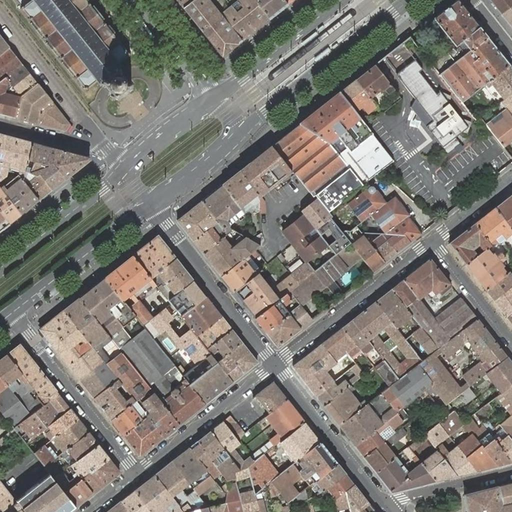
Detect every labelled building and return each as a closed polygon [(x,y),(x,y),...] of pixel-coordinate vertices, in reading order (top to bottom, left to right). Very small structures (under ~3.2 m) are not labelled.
[(82,87),(84,89),(85,88),(86,89),(88,88),(87,87),(96,80),(98,83),(101,83),(102,85),(104,84),(105,84),(106,85),(107,85),(109,88),(112,92),(112,93),(112,94),(113,94),(111,96),(114,101),(117,98),(119,97),(118,94),(123,90),(127,87),(129,89),(131,87),(134,85),(131,81),(128,82),(127,82),(127,81),(126,81),(123,77),(120,74),(121,73),(120,73),(120,72),(121,70),(120,68),(120,65),(118,63),(127,56),(128,57),(130,56),(129,54),(130,53),(128,51),(127,52),(126,51),(126,52),(121,46),(121,45),(120,44),(122,43),(120,41),(119,42),(117,39),(119,38),(108,25),(106,27),(104,24),(106,23),(104,21),(103,22),(101,20),(103,18),(93,5),(91,7),(89,5),(90,4),(89,2),(87,3),(85,0),(15,0),(21,7),(20,9),(21,10),(23,9),(29,17),(28,18),(29,20),(31,19),(32,21),(30,23),(40,36),(43,34),(45,37),(43,38),(45,39),(46,38),(48,41),(46,43),(56,55),(58,54),(60,56),(59,57),(60,59),(62,58),(64,60),(61,62),(71,75),(74,73),(76,76),(74,77),(76,79),(77,78),(78,79),(78,78),(83,85),(84,86),(82,87)] [(253,0),(191,0),(182,7),(221,56),(241,40),(268,19),(253,0)] [(253,0),(268,19),(286,4),(282,0),(253,0)] [(457,0),(455,0),(433,18),(441,27),(442,29),(447,34),(448,36),(456,45),(458,43),(462,40),(470,50),(487,37),(457,0)] [(511,0),(489,0),(501,13),(511,4),(511,0)] [(511,4),(501,13),(511,27),(511,4)] [(439,74),(440,74),(461,102),(485,83),(493,77),(509,64),(487,37),(470,50),(466,54),(444,70),(439,74)] [(0,54),(9,47),(3,40),(0,41),(0,54)] [(466,54),(470,50),(462,40),(458,43),(459,45),(466,54)] [(453,46),(436,60),(444,70),(466,54),(459,45),(455,48),(453,46)] [(22,64),(9,47),(0,54),(0,80),(5,77),(22,64)] [(426,126),(443,147),(468,127),(440,91),(437,94),(428,83),(419,72),(423,69),(415,60),(396,74),(409,91),(433,121),(426,126)] [(37,83),(22,64),(5,77),(0,80),(0,113),(14,117),(37,83)] [(511,91),(511,68),(509,64),(493,77),(485,83),(488,87),(492,84),(495,88),(497,91),(500,95),(497,98),(500,101),(511,91)] [(374,65),(355,79),(369,97),(380,89),(383,89),(388,94),(394,89),(374,65)] [(355,79),(339,92),(355,112),(367,102),(372,108),(375,106),(370,99),(369,97),(355,79)] [(52,102),(37,83),(14,117),(39,124),(42,111),(52,102)] [(511,91),(500,101),(504,107),(508,104),(511,108),(511,91)] [(392,161),(393,160),(364,124),(355,112),(339,92),(299,124),(271,146),(291,172),(292,173),(296,174),(316,200),(318,202),(319,201),(320,201),(328,211),(362,184),(367,180),(376,173),(392,161)] [(379,110),(380,112),(400,97),(398,95),(379,110)] [(42,111),(39,124),(65,131),(70,124),(52,102),(42,111)] [(490,121),(486,125),(503,147),(509,142),(511,139),(511,117),(506,109),(501,112),(503,115),(506,118),(494,127),(492,124),(490,121)] [(506,118),(503,115),(492,124),(494,127),(506,118)] [(0,178),(5,175),(7,169),(8,165),(18,168),(17,173),(20,177),(23,180),(25,171),(28,160),(33,142),(15,138),(0,133),(0,178)] [(89,157),(33,142),(28,160),(48,166),(52,163),(64,179),(89,160),(89,157)] [(255,158),(240,171),(257,193),(258,196),(258,198),(291,172),(271,146),(255,158)] [(38,173),(51,190),(64,179),(52,163),(48,166),(28,160),(25,171),(35,176),(38,173)] [(23,180),(25,184),(35,176),(25,171),(23,180)] [(240,171),(222,185),(230,195),(240,208),(247,203),(254,205),(258,202),(258,198),(258,196),(257,193),(240,171)] [(0,187),(3,191),(21,214),(38,200),(25,184),(23,180),(20,177),(17,173),(13,176),(17,180),(6,189),(2,185),(0,186),(0,187)] [(25,184),(38,200),(51,190),(38,173),(35,176),(25,184)] [(13,176),(2,185),(6,189),(17,180),(13,176)] [(369,183),(329,214),(328,215),(342,233),(345,230),(350,231),(356,226),(361,232),(367,233),(381,233),(404,235),(410,235),(414,240),(421,234),(407,216),(408,215),(393,195),(384,202),(369,183)] [(222,185),(201,201),(209,212),(217,222),(224,230),(228,227),(230,226),(229,225),(225,220),(240,208),(230,195),(222,185)] [(0,212),(9,223),(21,214),(3,191),(0,187),(0,212)] [(511,193),(496,207),(511,228),(511,193)] [(302,211),(304,214),(308,219),(323,207),(319,201),(318,202),(316,200),(302,211)] [(177,220),(203,253),(222,237),(218,236),(211,227),(214,225),(223,237),(229,232),(232,230),(228,227),(224,230),(217,222),(209,212),(201,201),(177,220)] [(247,203),(240,208),(244,213),(254,205),(247,203)] [(254,275),(233,291),(254,318),(278,300),(289,291),(344,247),(350,243),(342,233),(328,215),(329,214),(323,207),(308,219),(304,214),(283,231),(308,262),(276,287),(262,269),(260,271),(254,275)] [(511,228),(496,207),(474,224),(489,243),(503,244),(503,240),(511,234),(511,235),(511,228)] [(225,220),(229,225),(244,213),(240,208),(225,220)] [(0,230),(9,223),(0,212),(0,230)] [(489,243),(474,224),(450,243),(466,264),(479,254),(474,248),(480,244),(484,250),(488,248),(491,245),(489,243)] [(253,228),(242,235),(247,238),(255,233),(253,228)] [(261,233),(250,240),(259,246),(260,245),(263,240),(261,233)] [(396,253),(410,243),(404,235),(381,233),(381,234),(369,243),(375,250),(387,241),(396,253)] [(158,235),(132,255),(150,278),(154,275),(157,273),(176,258),(158,235)] [(361,257),(373,272),(384,263),(375,250),(369,243),(363,235),(351,244),(353,247),(361,257)] [(222,237),(203,253),(212,265),(233,249),(231,247),(223,237),(222,237)] [(233,249),(212,265),(221,276),(240,261),(247,255),(255,249),(259,246),(250,240),(247,238),(233,249)] [(384,263),(396,253),(387,241),(375,250),(384,263)] [(344,247),(289,291),(295,298),(300,305),(301,306),(327,284),(332,280),(361,257),(353,247),(348,252),(344,247)] [(479,254),(466,264),(476,277),(501,257),(500,255),(497,257),(494,252),(492,253),(488,248),(484,250),(479,254)] [(240,261),(221,276),(233,291),(254,275),(244,262),(249,258),(251,260),(258,254),(255,249),(247,255),(240,261)] [(263,253),(259,255),(264,262),(268,259),(263,253)] [(136,316),(143,326),(171,304),(167,300),(150,278),(132,255),(105,277),(122,300),(136,316)] [(501,257),(476,277),(486,290),(507,273),(503,267),(504,266),(501,261),(503,259),(501,257)] [(154,275),(150,278),(167,300),(193,280),(176,258),(157,273),(169,287),(165,290),(154,275)] [(251,260),(249,258),(244,262),(254,275),(260,271),(251,260)] [(430,259),(391,289),(410,313),(412,316),(421,327),(438,349),(477,318),(461,298),(434,319),(416,297),(430,286),(432,289),(436,286),(440,291),(437,292),(440,295),(451,286),(430,259)] [(511,269),(509,271),(507,273),(486,290),(494,300),(511,285),(511,269)] [(105,277),(78,298),(119,349),(132,339),(122,327),(136,316),(122,300),(105,277)] [(193,280),(167,300),(171,304),(180,316),(206,297),(193,280)] [(344,294),(332,280),(327,284),(338,298),(344,294)] [(511,285),(494,300),(507,318),(511,314),(511,285)] [(391,289),(375,301),(396,328),(399,326),(397,324),(410,313),(391,289)] [(278,300),(254,318),(265,332),(289,314),(284,307),(288,303),(295,298),(289,291),(278,300)] [(180,316),(196,336),(221,316),(206,297),(180,316)] [(63,310),(103,361),(118,379),(122,384),(131,396),(134,400),(149,388),(119,349),(78,298),(63,310)] [(294,310),(300,305),(295,298),(288,303),(294,310)] [(375,301),(352,320),(368,341),(372,346),(383,360),(398,379),(422,361),(405,339),(396,328),(375,301)] [(145,328),(183,376),(211,354),(206,349),(196,336),(180,316),(171,304),(143,326),(145,328)] [(289,314),(265,332),(277,347),(300,329),(312,320),(301,306),(300,305),(294,310),(289,314)] [(39,329),(79,380),(103,361),(63,310),(39,329)] [(399,326),(412,316),(410,313),(397,324),(399,326)] [(196,336),(206,349),(213,344),(231,329),(221,316),(196,336)] [(443,406),(446,409),(446,410),(451,407),(447,403),(459,394),(468,387),(476,381),(480,378),(485,374),(507,357),(477,318),(438,349),(422,361),(418,364),(431,382),(429,387),(425,390),(430,397),(436,392),(445,404),(443,406)] [(352,320),(342,327),(359,349),(361,347),(366,343),(368,341),(352,320)] [(342,327),(321,344),(336,363),(345,356),(348,354),(350,357),(360,349),(359,349),(342,327)] [(405,339),(422,361),(438,349),(421,327),(405,339)] [(132,339),(119,349),(149,388),(153,392),(178,425),(205,404),(183,376),(145,328),(132,339)] [(206,349),(211,354),(213,357),(219,352),(223,357),(242,342),(231,329),(213,344),(206,349)] [(217,362),(232,382),(257,362),(242,342),(223,357),(217,362)] [(19,344),(7,354),(32,387),(38,394),(54,397),(58,394),(47,380),(31,359),(19,344)] [(336,363),(321,344),(292,366),(315,395),(333,381),(350,368),(356,364),(350,357),(348,354),(345,356),(348,360),(329,375),(326,371),(336,363)] [(7,354),(0,359),(0,376),(30,415),(43,405),(39,400),(35,402),(27,391),(32,387),(7,354)] [(211,354),(183,376),(205,404),(232,382),(217,362),(213,357),(211,354)] [(485,374),(501,393),(511,384),(511,363),(507,357),(485,374)] [(383,360),(374,367),(389,386),(398,379),(383,360)] [(103,361),(79,380),(93,398),(118,379),(103,361)] [(364,374),(356,364),(350,368),(356,375),(347,382),(344,379),(336,385),(333,381),(315,395),(323,406),(349,385),(350,385),(356,381),(364,374)] [(425,390),(429,387),(431,382),(418,364),(398,379),(389,386),(381,393),(397,412),(402,408),(425,390)] [(0,376),(0,410),(14,428),(30,415),(0,376)] [(118,379),(93,398),(110,419),(135,401),(134,400),(131,396),(126,400),(117,388),(122,384),(118,379)] [(356,381),(350,385),(354,390),(359,386),(356,381)] [(273,382),(255,396),(269,414),(287,400),(273,382)] [(511,384),(501,393),(497,396),(511,414),(511,413),(511,384)] [(349,385),(323,406),(339,425),(365,405),(362,401),(359,404),(350,393),(354,390),(350,385),(349,385)] [(468,387),(459,394),(466,403),(475,396),(468,387)] [(149,412),(146,415),(147,416),(163,437),(178,425),(153,392),(141,402),(149,412)] [(365,405),(339,425),(355,445),(396,412),(397,412),(381,393),(365,405)] [(30,415),(14,428),(26,443),(42,430),(70,408),(58,394),(54,397),(38,394),(36,396),(39,400),(43,405),(30,415)] [(277,433),(282,439),(304,421),(287,400),(269,414),(265,417),(277,433)] [(135,401),(110,419),(123,435),(147,416),(146,415),(135,401)] [(70,408),(42,430),(50,440),(52,438),(78,418),(70,408)] [(396,412),(355,445),(364,457),(385,441),(382,438),(403,421),(408,415),(402,408),(397,412),(396,412)] [(463,422),(453,411),(449,414),(446,410),(446,409),(443,411),(442,412),(446,417),(438,423),(445,431),(448,435),(461,424),(462,426),(464,424),(463,422)] [(474,413),(463,422),(464,424),(471,433),(478,441),(488,433),(489,432),(474,413)] [(508,435),(511,440),(511,413),(511,414),(499,424),(504,431),(508,435)] [(230,415),(223,421),(239,442),(241,435),(244,433),(241,430),(236,423),(230,415)] [(147,416),(123,435),(138,455),(140,455),(163,437),(147,416)] [(78,418),(52,438),(63,452),(67,449),(88,432),(78,418)] [(223,421),(210,431),(239,470),(246,467),(242,462),(233,449),(240,444),(239,442),(223,421)] [(247,466),(250,475),(253,490),(254,494),(260,489),(267,484),(271,481),(320,442),(304,421),(282,439),(262,455),(254,461),(247,466)] [(445,431),(438,423),(424,434),(428,438),(431,443),(445,431)] [(464,424),(462,426),(469,435),(471,433),(464,424)] [(385,441),(364,457),(375,472),(395,457),(386,446),(392,441),(393,444),(407,433),(402,427),(385,441)] [(210,431),(197,441),(216,466),(219,470),(220,472),(226,480),(234,477),(233,472),(239,470),(210,431)] [(448,435),(445,431),(431,443),(434,446),(435,448),(441,444),(449,437),(448,435)] [(76,461),(98,444),(88,432),(67,449),(63,452),(61,454),(65,459),(71,454),(76,461)] [(277,433),(250,456),(254,461),(262,455),(282,439),(277,433)] [(456,446),(476,471),(497,466),(478,441),(471,433),(469,435),(456,446)] [(478,441),(497,466),(511,462),(494,439),(488,433),(478,441)] [(428,438),(424,434),(408,447),(412,451),(428,438)] [(494,439),(511,462),(511,440),(508,435),(501,441),(498,436),(494,439)] [(197,441),(189,447),(213,478),(220,472),(219,470),(216,466),(197,441)] [(337,463),(320,442),(271,481),(280,493),(287,502),(292,499),(304,489),(312,483),(337,463)] [(435,448),(456,476),(476,471),(456,446),(454,443),(451,444),(454,448),(448,453),(441,444),(435,448)] [(54,479),(65,492),(81,479),(109,458),(98,444),(76,461),(70,466),(77,475),(68,483),(61,473),(54,479)] [(44,445),(42,446),(53,460),(55,458),(47,448),(44,445)] [(42,446),(34,453),(44,467),(51,461),(53,460),(42,446)] [(421,463),(435,481),(456,476),(435,448),(434,446),(430,449),(433,453),(423,460),(421,457),(418,459),(421,463)] [(189,447),(154,475),(171,497),(182,511),(188,511),(208,507),(226,503),(228,511),(234,511),(243,510),(239,493),(236,483),(228,485),(227,493),(223,492),(216,483),(213,478),(189,447)] [(408,447),(404,450),(411,460),(412,459),(416,456),(412,451),(408,447)] [(71,454),(65,459),(70,466),(76,461),(71,454)] [(247,466),(254,461),(250,456),(249,456),(242,462),(246,467),(247,466)] [(412,459),(417,465),(421,463),(418,459),(416,456),(412,459)] [(395,457),(375,472),(391,492),(435,481),(421,463),(417,465),(411,470),(406,464),(403,466),(395,457)] [(81,479),(92,493),(119,471),(109,458),(81,479)] [(51,461),(44,467),(49,473),(54,479),(61,473),(51,461)] [(345,474),(337,463),(312,483),(314,486),(317,484),(320,488),(317,490),(319,493),(328,487),(345,474)] [(233,472),(234,477),(235,480),(250,475),(247,466),(246,467),(239,470),(233,472)] [(15,500),(24,511),(68,511),(76,506),(49,473),(15,500)] [(354,485),(345,474),(328,487),(334,495),(330,498),(324,499),(325,502),(331,500),(334,499),(336,497),(345,491),(354,485)] [(154,475),(134,490),(150,511),(182,511),(171,497),(154,475)] [(65,492),(76,506),(92,493),(81,479),(65,492)] [(0,481),(0,508),(2,511),(15,511),(21,508),(15,500),(0,481)] [(280,493),(271,481),(267,484),(271,496),(280,493)] [(511,482),(464,495),(467,511),(511,511),(511,510),(510,504),(511,503),(511,482)] [(357,511),(369,504),(354,485),(345,491),(349,511),(357,511)] [(260,489),(254,494),(256,501),(263,499),(260,489)] [(307,498),(304,489),(292,499),(294,503),(307,498)] [(150,511),(134,490),(121,501),(130,511),(150,511)] [(239,493),(243,510),(243,511),(259,511),(256,501),(254,494),(253,490),(239,493)] [(349,511),(345,491),(336,497),(334,499),(337,511),(343,509),(344,511),(349,511)] [(318,494),(307,500),(309,506),(321,503),(318,494)] [(266,511),(263,499),(256,501),(259,511),(266,511)] [(130,511),(121,501),(106,511),(130,511)] [(228,511),(226,503),(208,507),(208,511),(228,511)]
